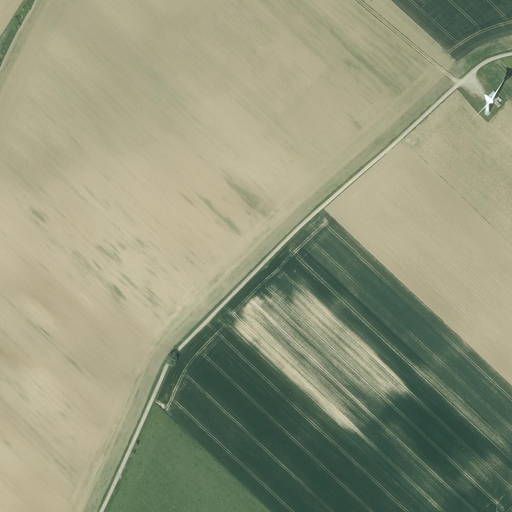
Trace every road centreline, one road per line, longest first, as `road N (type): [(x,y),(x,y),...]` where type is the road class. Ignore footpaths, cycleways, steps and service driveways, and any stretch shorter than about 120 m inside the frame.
road 1 (unclassified): [(101,511),(174,356),(458,87),(511,57)]
road 2 (track): [(458,87),(356,0)]
